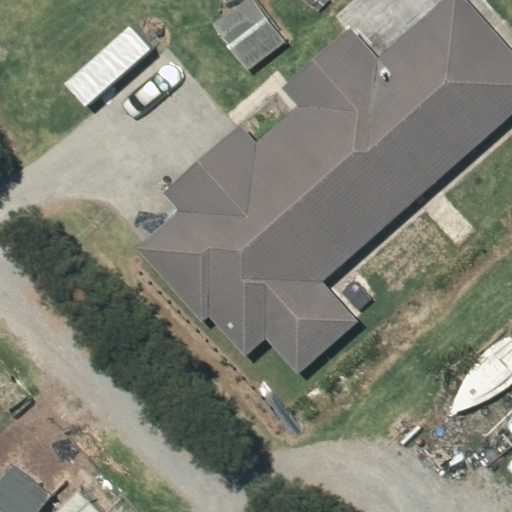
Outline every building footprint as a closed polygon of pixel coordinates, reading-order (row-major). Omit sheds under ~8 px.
[(365,315),(332,280),(511,112),(511,43),(471,0),(369,0),(312,52),(328,70),(259,133),(238,110),(165,178),(188,202),(143,243),(251,360),(269,343),(300,376),(365,315)] [(245,0),(223,18),(254,59),(289,32),(263,0),(245,0)] [(511,438),(494,458),(511,474),(511,378),(501,390),(511,399),(511,438)] [(26,449),(0,473),(0,496),(15,511),(37,511),(63,487),(26,449)] [(111,511),(116,507),(87,479),(56,511),(111,511)]
